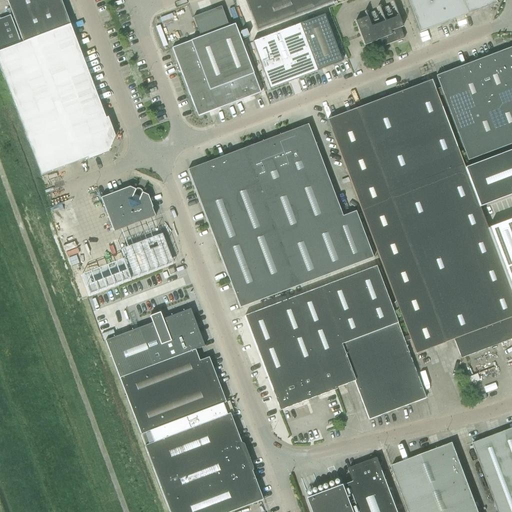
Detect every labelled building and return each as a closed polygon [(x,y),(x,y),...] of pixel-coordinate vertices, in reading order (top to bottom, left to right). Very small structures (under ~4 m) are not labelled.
[(105,119),(59,0),(5,0),(22,43),(0,51),(0,69),(40,176),(87,158),(88,160),(107,153),(115,137),(107,118),(105,119)] [(333,2),(332,0),(245,0),(257,30),(333,2)] [(406,0),(419,33),(467,15),(467,16),(496,5),(493,0),(406,0)] [(366,18),(355,22),(360,37),(364,46),(370,44),(373,50),(403,39),(400,28),(402,27),(399,19),(392,1),(364,12),(366,18)] [(200,38),(171,49),(177,64),(175,65),(179,73),(180,73),(190,98),(193,107),(197,117),(260,94),(234,25),(228,27),(221,7),(193,18),(200,38)] [(324,15),(299,25),(252,42),(263,71),(270,89),(341,62),(324,15)] [(9,16),(0,19),(0,49),(19,42),(9,16)] [(473,63),(505,147),(511,144),(511,53),(510,49),(473,63)] [(437,90),(439,97),(442,95),(467,162),(505,147),(473,63),(435,77),(440,89),(437,90)] [(439,97),(437,90),(434,91),(431,81),(326,121),(394,302),(390,306),(375,267),(243,316),(279,411),(336,390),(336,389),(353,382),(368,420),(425,399),(393,312),(397,308),(414,354),(453,340),(460,359),(511,339),(511,325),(510,319),(511,317),(511,298),(497,256),(486,229),(479,208),(464,169),(437,98),(439,97)] [(284,256),(296,287),(372,258),(355,212),(342,217),(307,125),(244,149),(266,209),(284,256)] [(296,287),(284,256),(266,209),(244,149),(187,171),(239,309),(296,287)] [(511,150),(464,169),(479,208),(511,195),(511,150)] [(100,198),(122,256),(123,260),(165,244),(151,208),(152,208),(147,196),(141,193),(140,195),(134,192),(135,190),(129,188),(100,198)] [(511,219),(486,229),(497,256),(511,298),(511,219)] [(152,323),(104,341),(118,379),(121,384),(196,356),(194,350),(204,347),(189,309),(161,320),(159,313),(150,317),(152,323)] [(196,356),(121,384),(140,435),(221,404),(225,403),(208,358),(198,362),(196,356)] [(225,416),(221,404),(140,435),(144,446),(225,416)] [(167,511),(231,511),(261,501),(250,471),(252,469),(242,445),(240,443),(229,414),(225,416),(144,446),(143,447),(167,511)] [(511,511),(511,428),(471,444),(496,511),(511,511)] [(407,511),(477,511),(452,444),(390,467),(407,511)] [(309,501),(313,511),(396,511),(380,466),(382,461),(381,461),(377,459),(377,458),(376,459),(370,456),(368,462),(348,469),(354,484),(309,501)]
